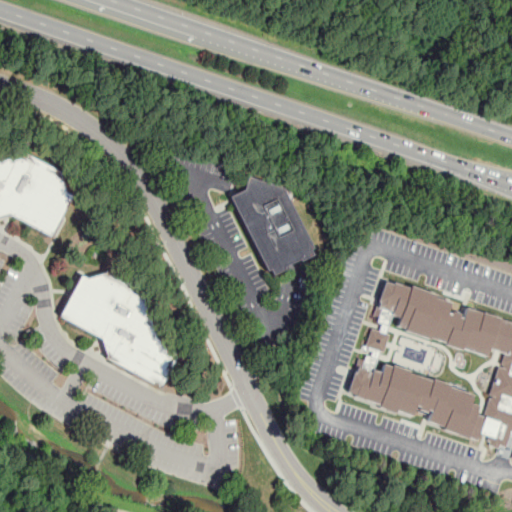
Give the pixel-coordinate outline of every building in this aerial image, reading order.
[(0,217),(48,239),(75,179),(1,146),(0,148),(0,217)] [(265,275),(313,254),(277,172),(229,193),(265,275)] [(75,270),(55,314),(97,334),(103,356),(156,384),(168,365),(140,304),(130,285),(104,267),(83,275),(75,270)] [(380,311),(376,307),(378,303),(376,301),(383,281),(391,284),(391,282),(406,287),(409,285),(435,294),(433,296),(450,301),(447,312),(449,314),(451,310),(459,313),(458,316),(461,317),(465,307),(485,313),(511,321),(511,431),(509,430),(504,447),(499,445),(498,448),(487,446),(488,443),(485,441),(487,436),(479,433),(475,440),(443,430),(426,423),(345,392),(352,371),(354,372),(356,366),(371,371),(371,369),(379,371),(382,363),(390,366),(390,364),(408,370),(408,372),(430,379),(431,378),(449,384),(448,386),(473,394),(470,403),(478,405),(475,414),(482,416),(488,397),(490,398),(490,396),(487,394),(497,366),(505,368),(502,366),(502,365),(499,363),(503,353),(488,349),(485,357),(461,349),(460,350),(375,322),(380,311)] [(365,347),(383,352),(387,333),(369,329),(365,347)]
